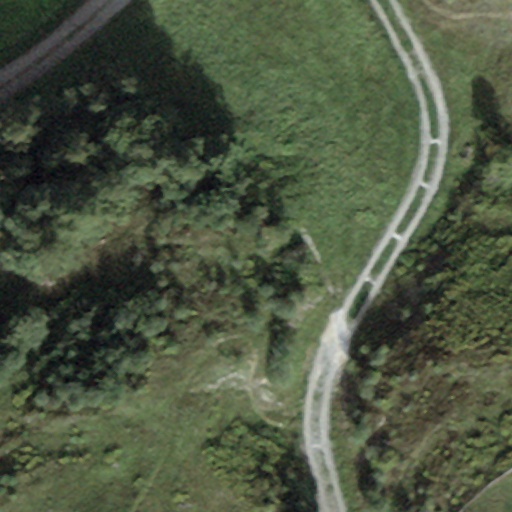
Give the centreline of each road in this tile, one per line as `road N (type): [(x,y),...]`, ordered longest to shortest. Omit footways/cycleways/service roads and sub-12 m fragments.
road 1 (track): [(337,511),(320,397),(331,358),(434,157),(424,83),(380,0)]
road 2 (track): [(0,85),(116,0)]
